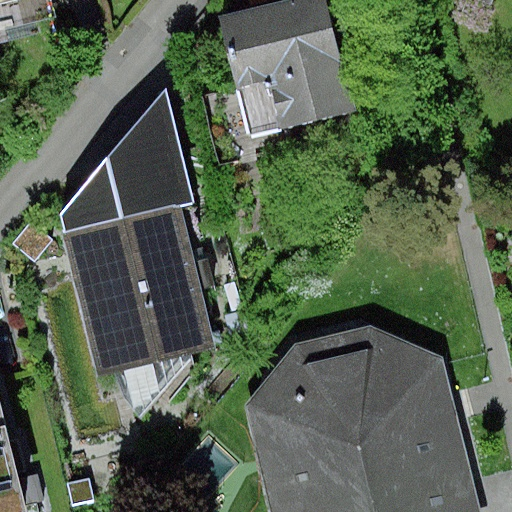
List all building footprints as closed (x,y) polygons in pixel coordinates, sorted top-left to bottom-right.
[(0,0),(0,31),(57,18),(52,0),(0,0)] [(362,28),(354,0),(288,0),(289,2),(222,18),(250,137),(357,111),(338,33),(362,28)] [(494,0),(467,0),(463,15),(487,22),(494,0)] [(195,354),(219,348),(205,291),(219,287),(213,260),(198,263),(194,245),(208,242),(173,92),(60,213),(99,378),(126,372),(138,421),(196,359),(195,354)] [(39,259),(57,237),(35,219),(17,241),(39,259)] [(232,314),(225,316),(234,352),(254,347),(237,283),(225,286),(232,314)] [(246,405),(272,511),(481,511),(444,357),(372,327),(296,345),(246,405)] [(0,392),(0,511),(29,511),(28,506),(45,502),(38,476),(22,480),(21,475),(27,473),(20,441),(12,442),(0,392)] [(90,480),(68,485),(73,508),(96,503),(90,480)]
